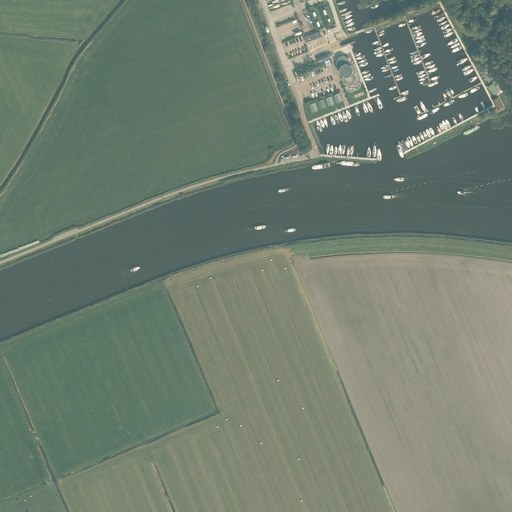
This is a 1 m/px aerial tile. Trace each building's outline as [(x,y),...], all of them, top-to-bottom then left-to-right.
[(322,37),(320,31),(304,38),(306,43),(322,37)] [(302,44),(296,48),(299,53),(306,50),(302,44)] [(330,56),(330,54),(314,60),(315,62),(317,61),(318,63),(329,59),(328,56),(330,56)] [(339,71),(340,73),(352,68),(351,66),(349,65),(350,63),(348,59),(343,56),(339,58),(336,63),(338,67),(340,68),(339,71)] [(353,70),(352,68),(340,73),(341,75),(343,76),(342,79),(344,83),(349,85),(353,84),(356,78),(354,74),(352,73),(353,70)] [(488,82),(491,80),(485,73),(482,75),(488,82)] [(493,83),(488,87),(493,95),(499,91),(493,83)] [(498,110),(504,107),(499,97),(493,100),(498,110)] [(330,162),(311,165),(312,171),(331,168),(330,162)]
